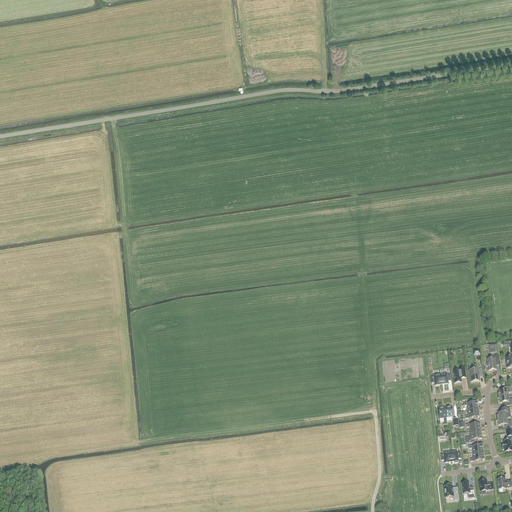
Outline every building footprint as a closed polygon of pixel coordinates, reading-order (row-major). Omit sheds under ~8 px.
[(497,353),(496,345),(489,346),(489,349),(493,348),(494,353),(497,353)] [(487,363),(486,366),(487,368),(488,368),(488,371),(496,370),(495,363),(499,362),(498,355),(494,356),(495,359),(487,360),(487,363)] [(454,384),(462,383),(461,379),(466,379),(465,369),(460,370),(460,371),(453,372),(454,384)] [(470,383),(480,382),(480,381),(479,381),(479,377),(482,377),(481,369),(478,370),(478,369),(469,371),(471,383),(470,383)] [(448,376),(447,376),(447,375),(440,376),(441,385),(448,385),(448,382),(451,381),(450,375),(448,376)] [(435,386),(441,385),(440,376),(434,376),(434,377),(431,378),(431,384),(434,383),(435,386)] [(499,398),(508,396),(508,393),(511,393),(511,386),(504,387),(504,391),(498,392),(498,393),(498,394),(498,395),(499,398)] [(508,396),(499,398),(499,401),(499,402),(500,403),(500,404),(506,403),(506,406),(511,405),(511,399),(509,400),(508,396)] [(467,406),(467,411),(478,410),(478,405),(477,402),(474,402),(467,403),(464,404),(464,406),(467,406)] [(445,408),(438,409),(439,419),(443,418),(444,425),(447,425),(446,418),(445,408)] [(497,417),(498,420),(507,418),(507,415),(510,415),(509,408),(503,409),(503,413),(497,414),(497,415),(496,415),(497,416),(497,417)] [(479,414),(478,410),(467,411),(468,416),(465,417),(465,419),(468,419),(476,418),(479,418),(479,414)] [(507,418),(498,420),(498,423),(498,424),(498,425),(498,426),(505,425),(505,428),(511,427),(511,421),(508,422),(507,418)] [(470,433),(481,431),(480,427),(480,423),(477,424),(469,425),(466,425),(466,428),(469,427),(470,433)] [(481,436),(481,431),(470,433),(471,438),(466,438),(466,444),(473,443),(473,440),(479,439),(482,439),(481,436)] [(511,438),(507,439),(508,441),(503,442),(504,444),(502,444),(501,444),(502,450),(503,450),(504,450),(505,452),(504,452),(505,452),(511,451),(511,450),(511,448),(511,447),(511,438)] [(472,449),(472,454),(483,453),(483,448),(482,445),(479,445),(472,446),(469,446),(469,449),(472,449)] [(470,460),(470,462),(473,462),(481,461),(484,461),(484,457),(483,453),(472,454),(473,459),(470,460)] [(458,461),(461,461),(460,455),(457,455),(457,454),(450,455),(451,465),(458,464),(458,461)] [(450,455),(444,456),(444,457),(441,457),(441,463),(444,463),(445,465),(451,465),(450,455)] [(505,482),(505,479),(497,480),(498,490),(506,489),(506,488),(511,488),(511,481),(506,481),(507,482),(505,482)] [(479,482),(480,492),(488,491),(494,490),(493,483),(487,484),(487,481),(484,481),(483,481),(480,481),(479,482)] [(469,483),(462,484),(464,495),(469,494),(469,499),(476,498),(475,489),(470,490),(469,483)] [(452,486),(444,487),(445,499),(454,498),(454,501),(459,500),(458,491),(453,491),(453,488),(452,486)]
